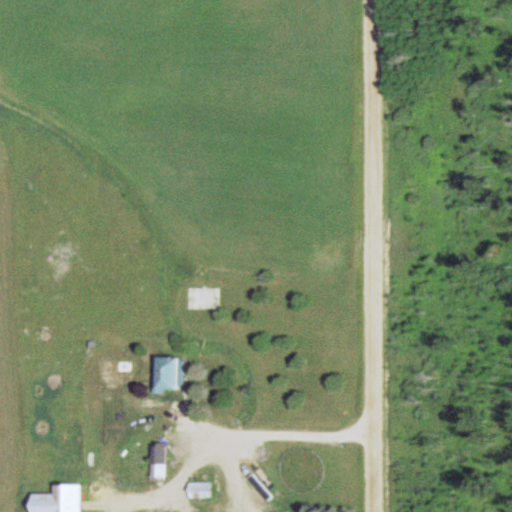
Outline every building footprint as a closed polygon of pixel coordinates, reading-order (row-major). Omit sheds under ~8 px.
[(158,392),(183,392),(183,356),(158,356),(158,392)] [(133,382),(133,361),(119,361),(119,382),(133,382)] [(168,442),(155,442),(155,479),(168,479),(168,442)] [(190,496),(213,496),(213,481),(190,481),(190,496)] [(57,493),(34,493),(33,511),(85,511),(85,483),(57,483),(57,493)]
